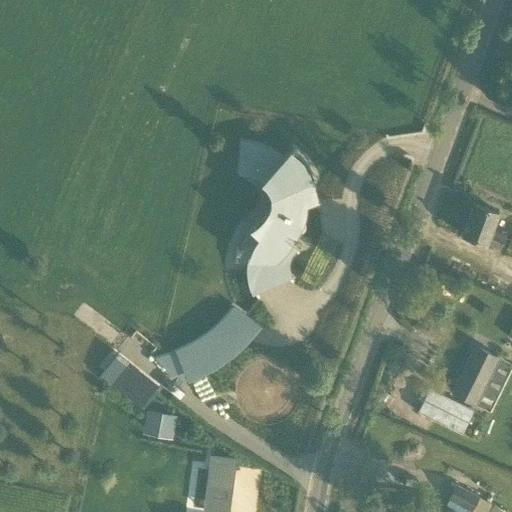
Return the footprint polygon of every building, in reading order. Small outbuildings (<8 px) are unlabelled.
[(241,149),(240,169),(242,169),(244,169),(247,169),(248,169),(249,169),(252,170),(254,171),(257,172),(258,173),(261,174),(262,175),(265,177),(263,180),(264,181),(265,181),(265,180),(265,181),(268,184),(268,185),(270,188),(271,189),(271,190),(272,196),(272,197),(272,198),(272,201),(272,203),(271,205),(271,206),(270,206),(269,207),(270,208),(271,208),(270,209),(269,211),(268,213),(267,215),(265,217),(264,219),(262,221),(260,223),(259,224),(257,225),(255,227),(254,226),(252,227),(260,236),(254,245),(250,256),(248,262),(250,263),(262,264),(263,257),(273,258),(281,251),(288,243),(287,242),(289,239),(290,239),(290,238),(291,236),(292,235),(293,236),(295,232),(299,232),(302,230),(304,226),(303,222),(300,219),(302,208),(303,197),(304,197),(310,197),(310,200),(312,200),(312,191),(309,182),(313,181),(315,180),(310,168),(302,158),(293,149),(283,160),(274,153),(264,148),(253,144),(242,143),(241,149)] [(497,212),(491,210),(472,203),(461,234),(479,241),(499,248),(504,235),(490,230),(497,212)] [(193,342),(177,349),(188,376),(207,367),(225,355),(242,341),(256,325),(233,307),(221,320),(208,332),(193,342)] [(473,346),(451,393),(474,404),(496,357),(473,346)] [(429,389),(417,412),(460,433),(472,410),(429,389)] [(145,411),(141,435),(171,440),(175,416),(145,411)] [(147,444),(143,467),(168,471),(172,449),(147,444)] [(208,456),(202,511),(211,511),(227,511),(234,459),(208,456)] [(479,497),(455,485),(448,500),(471,511),(479,497)]
